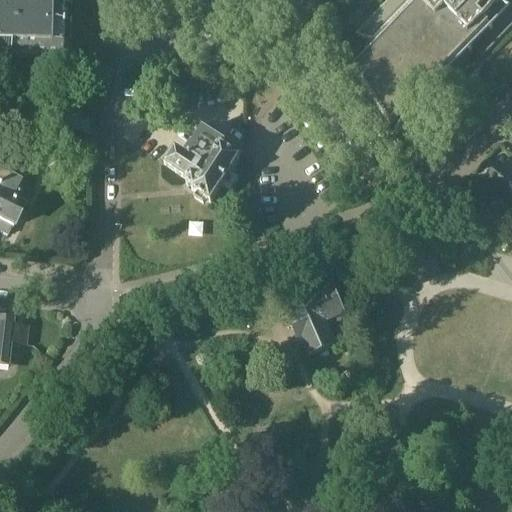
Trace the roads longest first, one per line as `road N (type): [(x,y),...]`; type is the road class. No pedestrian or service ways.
road 1 (residential): [(248,251),(362,215),(428,184),(507,103)]
road 2 (residential): [(109,49),(102,294)]
road 3 (residential): [(0,453),(92,343),(102,294)]
